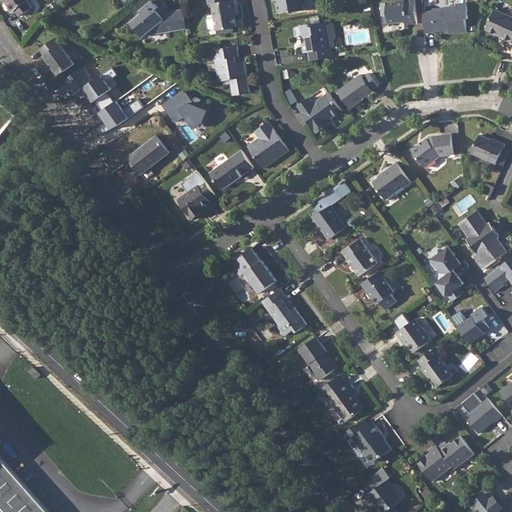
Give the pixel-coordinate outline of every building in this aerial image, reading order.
[(3,0),(12,11),(15,9),(20,15),(32,6),(28,0),(27,0),(3,0)] [(221,0),(206,0),(207,4),(211,4),(216,30),(235,27),(232,11),(235,11),(232,0),(230,0),(222,2),(221,0)] [(277,0),(278,1),(276,4),(277,11),(289,9),(290,11),(302,9),(300,0),(277,0)] [(387,22),(403,20),(406,20),(406,23),(415,23),(412,0),(403,0),(403,1),(379,3),(380,16),(386,15),(387,22)] [(186,28),(182,9),(157,14),(154,10),(156,8),(150,1),(138,12),(140,14),(129,23),(141,38),(147,33),(169,29),(173,31),(186,28)] [(432,10),(423,11),(425,33),(435,32),(435,30),(444,29),(449,29),(449,32),(450,33),(466,31),(465,18),(467,18),(466,8),(463,9),(456,9),(455,6),(432,8),(432,10)] [(511,16),(495,9),(485,30),(511,41),(511,16)] [(307,51),(309,60),(314,59),(331,56),(329,46),(326,47),(325,41),(331,39),(333,37),(330,23),(328,22),(310,25),(308,23),(298,25),(300,36),(302,37),(303,42),(301,42),(303,51),(307,51)] [(56,37),(40,48),(45,54),(44,55),(58,75),(75,63),(61,43),(60,44),(56,37)] [(234,57),(238,56),(236,46),(212,50),(217,77),(222,81),(229,79),(232,95),(248,92),(243,61),(239,61),(235,62),(234,57)] [(137,76),(152,91),(163,80),(148,65),(137,76)] [(83,66),(63,81),(73,95),(93,80),(83,66)] [(293,70),(283,72),(284,78),(295,77),(293,70)] [(93,80),(83,87),(88,94),(77,101),(83,109),(112,88),(101,74),(93,80)] [(359,74),(337,91),(350,109),(373,92),(371,90),(377,86),(368,74),(362,78),(359,74)] [(182,91),(162,104),(166,111),(171,116),(176,121),(186,118),(194,128),(204,122),(209,110),(194,103),(187,93),(182,91)] [(308,97),(296,105),(316,132),(328,124),(325,119),(330,115),(331,116),(341,108),(329,91),(312,103),(308,97)] [(117,101),(100,113),(110,129),(120,125),(130,117),(117,101)] [(248,146),(261,164),(273,155),(275,159),(288,149),(268,121),(255,130),(260,137),(248,146)] [(420,142),(412,148),(425,166),(445,151),(447,153),(453,153),(451,132),(433,134),(429,137),(428,136),(424,139),(424,141),(421,143),(420,142)] [(496,163),(497,160),(504,146),(505,143),(497,140),(496,141),(479,133),(471,151),(496,163)] [(157,135),(129,157),(142,174),(170,152),(157,135)] [(255,167),(242,150),(211,173),(218,182),(219,181),(225,189),(235,183),(233,179),(236,176),(241,176),(255,167)] [(385,172),(374,181),(386,197),(404,185),(405,185),(412,180),(398,161),(384,171),(385,172)] [(193,219),(201,213),(199,210),(202,208),(211,202),(209,199),(215,194),(203,177),(176,197),(193,219)] [(314,215),(331,238),(348,225),(333,204),(353,189),(346,180),(331,190),(332,192),(314,205),(317,208),(322,209),(314,215)] [(487,183),(483,192),(490,196),(494,186),(487,183)] [(87,198),(83,201),(88,208),(92,205),(87,198)] [(477,210),(460,223),(469,236),(467,237),(477,251),(474,253),(485,267),(507,250),(497,236),(499,234),(492,225),(489,227),(486,224),(487,223),(477,210)] [(362,238),(343,252),(361,276),(379,262),(362,238)] [(449,245),(431,258),(441,271),(437,283),(447,295),(448,294),(452,300),(465,291),(460,285),(464,282),(455,268),(462,263),(449,245)] [(256,254),(241,265),(246,272),(245,273),(260,294),(277,281),(262,261),(261,261),(256,254)] [(511,256),(485,276),(495,290),(505,283),(504,282),(510,277),(511,279),(511,256)] [(380,271),(362,284),(373,299),(375,298),(380,303),(382,302),(387,309),(398,301),(393,294),(395,291),(380,271)] [(281,288),(263,302),(279,325),(278,326),(284,336),(295,329),(297,332),(307,324),(295,307),(294,308),(290,303),(291,302),(281,288)] [(466,304),(452,314),(464,332),(479,322),(466,304)] [(415,318),(396,332),(401,339),(404,337),(414,351),(430,339),(415,318)] [(335,369),(323,352),(327,350),(317,336),(300,348),(311,362),(309,364),(321,379),(335,369)] [(437,345),(418,360),(422,365),(420,367),(427,376),(430,374),(438,385),(452,375),(438,355),(442,352),(437,345)] [(347,379),(327,393),(346,421),(364,408),(353,392),(354,390),(347,379)] [(511,382),(503,390),(511,401),(511,382)] [(475,392),(462,402),(469,412),(465,415),(478,432),(495,419),(496,421),(502,415),(488,397),(482,401),(475,392)] [(364,418),(343,433),(347,440),(354,436),(363,448),(364,447),(373,460),(391,447),(385,438),(383,439),(380,434),(383,432),(374,420),(369,424),(364,418)] [(445,441),(438,446),(453,466),(455,469),(475,453),(461,435),(448,445),(445,441)] [(438,446),(435,443),(428,449),(432,453),(419,463),(433,481),(453,466),(438,446)] [(0,511),(49,511),(0,456),(0,511)] [(386,480),(366,496),(371,503),(374,500),(383,511),(385,511),(401,500),(386,480)] [(508,511),(490,488),(471,503),(477,510),(481,507),(484,511),(508,511)]
